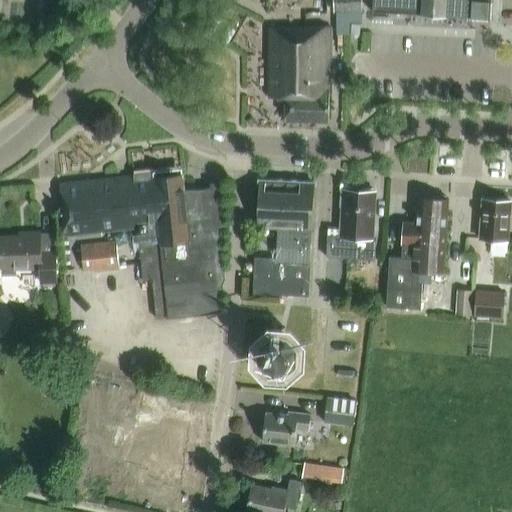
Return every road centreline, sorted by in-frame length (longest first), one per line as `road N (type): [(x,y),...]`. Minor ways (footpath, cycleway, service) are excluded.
road 1 (residential): [(205,511),(235,315),(244,145)]
road 2 (unclassified): [(511,132),(405,125),(351,147),(244,145)]
road 3 (unclassified): [(244,145),(185,132),(97,66)]
road 4 (tertiary): [(0,161),(97,66)]
